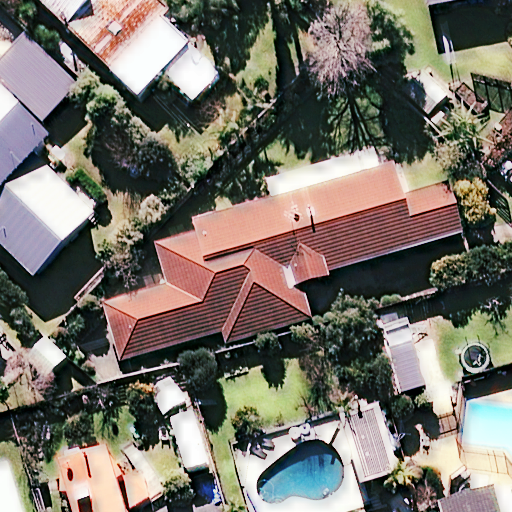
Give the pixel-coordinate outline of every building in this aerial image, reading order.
[(222,84),(136,0),(26,0),(139,111),(166,84),(194,112),(222,84)] [(511,5),(511,0),(426,0),(430,22),(511,5)] [(465,108),(424,73),(401,100),(443,134),(465,108)] [(53,164),(0,112),(0,257),(36,292),(95,231),(39,178),(53,164)] [(406,196),(390,145),(269,182),(274,199),(196,223),(199,230),(158,243),(170,284),(107,303),(124,360),(223,329),(228,344),(312,318),(301,281),(464,231),(449,183),(406,196)] [(189,400),(164,369),(141,387),(165,418),(189,400)] [(136,511),(133,503),(153,497),(144,469),(124,475),(114,442),(62,458),(78,511),(136,511)] [(0,511),(24,511),(11,464),(0,466),(0,511)] [(504,511),(497,486),(444,500),(447,511),(504,511)]
